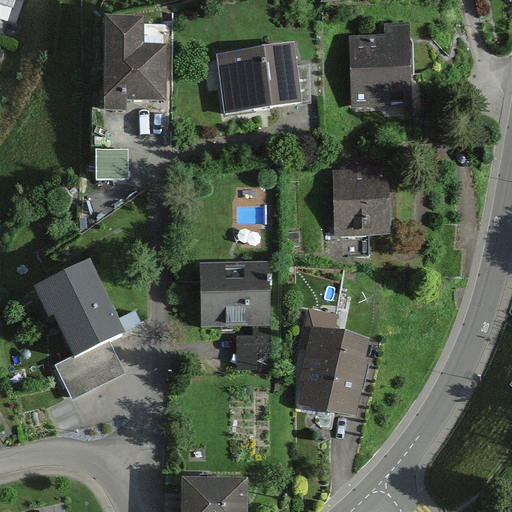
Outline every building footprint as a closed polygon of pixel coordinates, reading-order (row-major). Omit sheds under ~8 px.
[(0,0),(0,11),(14,16),(19,0),(0,0)] [(144,27),(107,26),(105,116),(166,118),(167,54),(144,54),(144,27)] [(407,42),(353,44),(356,112),(410,109),(407,42)] [(294,47),(217,57),(225,116),(302,106),(294,47)] [(131,180),(132,149),(101,148),(100,179),(131,180)] [(386,177),(332,181),(337,241),(390,237),(386,177)] [(427,274),(461,276),(463,251),(453,250),(455,227),(430,226),(427,274)] [(271,272),(205,272),(205,331),(271,331),(271,272)] [(92,273),(44,298),(77,363),(57,373),(73,405),(127,377),(112,346),(127,339),(92,273)] [(369,352),(315,340),(298,410),(353,423),(369,352)] [(245,511),(245,480),(184,481),(183,511),(245,511)]
